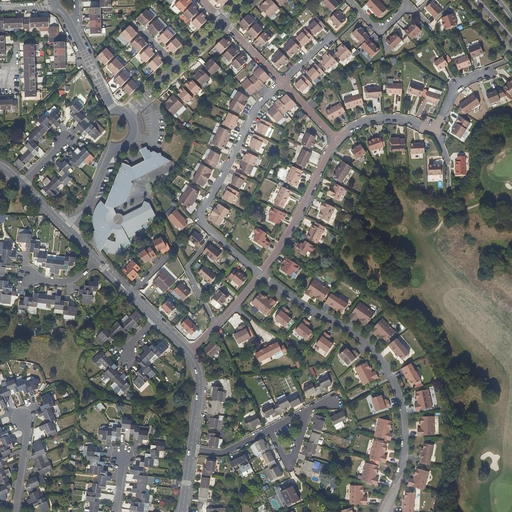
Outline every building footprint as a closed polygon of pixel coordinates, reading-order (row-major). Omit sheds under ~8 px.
[(180,12),(180,13),(185,8),(190,4),(192,2),(190,0),(180,0),(177,3),(174,6),(180,12)] [(279,8),(273,3),(270,0),(269,0),(260,9),(269,18),(279,8)] [(339,6),(333,0),(325,0),(323,3),(332,13),(339,6)] [(387,10),(377,0),(369,0),(366,4),(379,18),(387,10)] [(434,18),(441,12),(431,2),(425,8),(434,18)] [(189,21),(198,12),(196,10),(195,8),(196,7),(193,4),(192,6),(187,10),(183,14),(189,21)] [(171,10),(177,16),(180,12),(174,6),(171,10)] [(145,27),(154,18),(146,10),(137,19),(140,22),(141,21),(143,23),(142,24),(145,27)] [(204,18),(203,17),(204,15),(202,13),(200,14),(196,18),(191,23),(198,30),(207,21),(204,18)] [(337,13),(329,20),(339,30),(346,23),(337,13)] [(457,26),(452,14),(441,18),(443,22),(442,22),(444,27),(445,26),(447,30),(457,26)] [(250,26),(254,21),(248,15),(244,18),(239,24),(242,27),(243,28),(241,30),(244,32),(245,30),(250,26)] [(322,29),(325,26),(318,19),(316,17),(306,27),(314,35),(318,31),(321,28),(322,29)] [(40,28),(39,18),(30,18),(30,19),(26,20),(27,29),(30,29),(31,28),(40,28)] [(49,27),(49,18),(39,18),(40,28),(49,27)] [(13,28),(13,19),(4,19),(4,21),(4,29),(13,29),(13,28)] [(27,29),(26,20),(23,20),(23,19),(13,19),(13,28),(23,28),(23,29),(27,29)] [(160,32),(164,28),(156,20),(147,29),(149,31),(150,30),(153,33),(152,34),(155,37),(160,32)] [(407,35),(416,27),(410,21),(404,26),(403,24),(400,27),(407,35)] [(252,41),(262,30),(256,23),(251,28),(247,32),(249,35),(251,36),(249,38),(252,41)] [(129,43),(138,34),(135,31),(135,32),(132,29),(133,28),(131,26),(121,35),(129,43)] [(369,38),(366,35),(367,35),(360,27),(352,35),(362,45),(369,38)] [(167,30),(164,28),(160,32),(162,35),(157,39),(160,42),(161,42),(162,42),(164,45),(173,36),(167,30)] [(169,28),(167,30),(173,36),(175,34),(169,28)] [(313,38),(304,29),(294,38),(302,46),(306,43),(309,40),(310,41),(313,38)] [(262,48),(271,39),(264,32),(253,42),(256,45),(258,43),(259,45),(262,48)] [(392,49),(401,41),(394,35),(390,39),(389,38),(385,42),(392,49)] [(139,53),(148,44),(145,41),(145,42),(142,39),(142,38),(140,36),(131,45),(139,53)] [(173,54),(182,45),(175,38),(166,48),(167,50),(168,49),(170,51),(173,54)] [(229,45),(231,43),(229,41),(227,42),(226,41),(223,39),(215,47),(221,53),(225,50),(229,45)] [(294,53),(297,51),(298,52),(301,49),(292,40),(282,50),(290,57),(294,53)] [(371,42),(363,50),(371,59),(379,51),(371,42)] [(341,63),(351,54),(342,44),(339,47),(340,49),(334,55),(341,63)] [(483,54),(480,45),(468,49),(472,58),(483,54)] [(148,61),(155,55),(152,52),(151,51),(153,49),(150,47),(140,57),(146,63),(148,61)] [(229,62),(239,52),(237,49),(235,51),(234,50),(232,47),(227,52),(223,56),(229,62)] [(115,56),(107,48),(97,57),(100,59),(101,59),(104,62),(103,63),(105,65),(115,56)] [(289,61),(280,51),(270,61),(278,69),(282,65),(284,63),(286,64),(289,61)] [(237,71),(246,61),(244,59),(243,58),(245,56),(242,53),(231,64),(237,71)] [(160,61),(159,60),(161,58),(158,55),(148,65),(154,72),(162,63),(160,61)] [(326,72),(336,62),(330,55),(326,60),(324,58),(323,60),(319,64),(326,72)] [(471,66),(467,56),(454,62),(458,71),(471,66)] [(448,65),(443,58),(434,64),(439,71),(448,65)] [(125,67),(117,59),(107,67),(110,70),(110,69),(113,72),(113,73),(115,76),(125,67)] [(222,70),(213,61),(210,64),(212,66),(209,68),(208,66),(205,69),(214,78),(222,70)] [(314,83),(324,73),(317,66),(315,64),(312,67),(313,68),(310,71),(306,74),(314,83)] [(263,83),(269,77),(259,67),(250,76),(261,87),(264,85),(263,83)] [(212,81),(203,71),(200,74),(202,75),(199,78),(197,76),(195,78),(204,88),(212,81)] [(130,78),(124,72),(114,82),(116,85),(118,83),(119,84),(121,87),(130,78)] [(312,85),(305,78),(303,75),(300,78),(301,79),(298,82),(294,86),(303,95),(312,85)] [(258,90),(261,87),(250,76),(240,85),(250,95),(257,89),(258,90)] [(511,94),(511,78),(503,88),(511,96),(511,94)] [(138,87),(132,81),(122,90),(124,93),(126,92),(127,93),(129,95),(138,87)] [(203,92),(194,82),(192,85),(190,86),(188,85),(186,87),(197,98),(203,92)] [(420,98),(423,88),(410,84),(407,93),(420,98)] [(402,90),(402,86),(387,85),(387,95),(401,96),(402,90)] [(381,95),(381,88),(365,89),(366,99),(382,98),(381,95)] [(498,97),(505,95),(499,89),(485,94),(489,103),(499,99),(498,97)] [(195,101),(185,91),(183,94),(182,95),(179,93),(177,95),(181,99),(189,107),(195,101)] [(246,100),(248,97),(238,91),(233,99),(244,106),(246,103),(245,102),(246,100)] [(427,92),(423,102),(436,106),(439,97),(427,92)] [(463,113),(479,102),(474,95),(472,93),(469,95),(470,96),(460,103),(458,105),(459,107),(456,109),(463,113)] [(296,105),(289,98),(286,94),(280,101),(278,100),(275,102),(286,114),(296,105)] [(364,105),(361,98),(361,96),(344,101),(347,110),(364,105)] [(185,108),(175,97),(170,103),(171,105),(170,106),(168,104),(165,107),(172,114),(175,118),(185,108)] [(244,106),(233,99),(228,107),(238,113),(240,110),(241,108),(242,109),(244,106)] [(18,110),(17,101),(14,101),(14,100),(4,100),(4,102),(5,109),(14,109),(14,111),(18,110)] [(76,103),(82,109),(85,106),(78,100),(76,103)] [(286,114),(275,102),(272,105),(273,107),(266,113),(277,124),(286,114)] [(341,112),(344,111),(340,102),(324,110),(329,119),(341,113),(341,112)] [(79,112),(82,109),(76,103),(69,109),(73,112),(69,115),(72,118),(79,112)] [(60,118),(58,115),(61,112),(57,108),(48,118),(51,121),(57,127),(60,124),(57,121),(60,118)] [(85,118),(79,112),(72,118),(76,122),(73,125),(76,128),(82,122),(85,118)] [(238,117),(228,113),(227,114),(235,122),(236,122),(236,120),(238,117)] [(234,126),(236,122),(235,122),(227,114),(224,122),(227,125),(231,129),(233,130),(235,126),(234,126)] [(48,118),(45,115),(38,121),(41,124),(47,131),(50,127),(47,125),(51,121),(48,118)] [(460,139),(470,123),(459,117),(455,123),(457,123),(451,133),(460,139)] [(269,127),(271,124),(261,119),(259,123),(260,124),(258,127),(256,132),(265,137),(269,127)] [(88,128),(82,122),(76,128),(72,132),(74,134),(76,134),(79,131),(82,134),(88,128)] [(41,137),(47,131),(41,124),(28,137),(32,140),(35,143),(37,140),(41,143),(44,140),(41,137)] [(101,134),(92,125),(88,128),(82,134),(85,137),(88,134),(94,140),(101,134)] [(229,135),(230,132),(220,127),(216,135),(227,140),(229,135)] [(314,141),(316,137),(307,133),(302,145),(311,149),(312,146),(314,141)] [(262,143),(264,139),(259,136),(254,134),(252,139),(253,139),(251,142),(249,147),(258,151),(262,143)] [(224,145),(227,140),(216,135),(212,144),(223,149),(224,145)] [(384,146),(381,136),(376,137),(376,136),(371,138),(372,139),(367,140),(370,150),(384,146)] [(406,149),(406,140),(405,138),(400,138),(396,138),(396,137),(391,137),(392,150),(406,149)] [(35,143),(32,140),(25,147),(28,149),(34,156),(37,153),(34,150),(38,146),(35,143)] [(425,152),(424,142),(410,143),(411,153),(425,152)] [(365,151),(360,143),(351,149),(356,158),(366,151),(365,151)] [(28,162),(34,156),(28,149),(23,154),(12,165),(13,166),(19,171),(25,165),(28,169),(32,166),(28,162)] [(84,161),(90,155),(84,149),(81,152),(78,149),(75,152),(84,161)] [(313,154),(305,149),(297,164),(306,169),(308,164),(309,162),(313,154)] [(170,162),(162,157),(162,155),(161,154),(160,154),(158,155),(154,152),(151,153),(152,156),(151,156),(148,152),(147,150),(145,150),(144,150),(143,152),(142,153),(142,155),(144,160),(145,162),(149,168),(156,165),(158,168),(170,162)] [(218,159),(220,155),(211,150),(207,159),(205,162),(215,167),(217,164),(216,163),(218,159)] [(78,168),(84,161),(75,152),(71,155),(74,158),(71,161),(74,164),(78,168)] [(258,157),(247,153),(246,156),(243,161),(246,163),(254,166),(258,157)] [(466,175),(465,156),(457,156),(457,161),(455,161),(456,175),(466,175)] [(65,174),(74,164),(71,161),(68,158),(62,165),(59,161),(56,165),(62,171),(65,174)] [(340,182),(350,166),(343,161),(341,160),(338,165),(339,166),(336,171),(332,177),(340,182)] [(250,175),(254,166),(246,163),(243,161),(241,167),(239,170),(250,175)] [(148,222),(148,219),(156,216),(149,204),(143,202),(140,209),(121,216),(118,214),(116,213),(114,213),(112,207),(121,204),(131,180),(129,178),(135,175),(131,169),(129,163),(127,162),(126,162),(125,162),(124,162),(123,164),(122,165),(123,165),(125,171),(111,204),(105,206),(101,202),(97,208),(94,214),(93,217),(93,222),(93,229),(94,231),(93,232),(94,236),(95,241),(97,246),(101,252),(105,248),(109,251),(108,255),(110,256),(113,256),(115,256),(119,255),(121,254),(119,243),(124,242),(126,241),(128,239),(128,236),(134,233),(133,230),(141,228),(140,225),(148,222)] [(131,180),(158,168),(156,165),(149,168),(145,162),(131,169),(135,175),(129,178),(131,180)] [(210,173),(212,170),(201,164),(197,172),(209,179),(210,176),(209,175),(210,173)] [(111,204),(125,171),(123,165),(105,206),(111,204)] [(438,174),(435,167),(434,165),(428,165),(429,175),(438,174)] [(297,181),(298,178),(299,179),(301,175),(300,174),(302,170),(292,166),(285,181),(296,186),(298,181),(297,181)] [(65,174),(62,171),(59,174),(56,178),(62,183),(65,186),(71,180),(65,174)] [(207,182),(209,179),(197,172),(192,181),(203,187),(205,183),(206,181),(207,182)] [(243,180),(245,176),(244,176),(236,172),(234,176),(235,176),(233,180),(231,184),(239,189),(243,180)] [(46,187),(42,190),(52,199),(58,193),(56,190),(62,183),(56,178),(55,177),(49,183),(46,180),(42,183),(46,187)] [(338,199),(344,187),(335,183),(333,187),(332,189),(330,188),(328,193),(330,194),(329,195),(338,199)] [(197,195),(199,192),(189,186),(184,193),(189,196),(194,200),(197,195)] [(236,195),(238,192),(232,188),(228,186),(226,191),(227,191),(226,194),(223,199),(231,203),(236,195)] [(287,202),(292,191),(284,187),(278,198),(287,202)] [(191,205),(194,200),(189,196),(184,193),(178,202),(188,208),(191,205)] [(284,208),(287,202),(278,198),(275,204),(284,208)] [(329,222),(336,208),(323,202),(320,208),(324,210),(320,217),(329,222)] [(229,210),(218,204),(217,206),(215,208),(215,207),(212,211),(223,218),(229,210)] [(284,220),(287,213),(273,207),(268,215),(272,217),(271,221),(279,225),(281,221),(279,220),(280,218),(282,219),(284,220)] [(175,209),(167,218),(178,229),(179,227),(181,229),(182,230),(188,224),(185,222),(186,220),(175,209)] [(218,226),(223,218),(212,211),(210,214),(211,215),(210,217),(208,219),(218,226)] [(318,242),(325,226),(316,222),(314,225),(313,224),(311,229),(312,230),(310,233),(309,233),(307,237),(318,242)] [(265,240),(266,237),(265,236),(263,235),(265,232),(257,227),(253,232),(257,235),(253,240),(266,249),(270,243),(265,240)] [(201,240),(203,239),(194,232),(188,239),(196,246),(194,249),(197,251),(204,243),(201,240)] [(30,248),(32,235),(18,233),(18,234),(16,234),(15,238),(18,238),(17,242),(26,243),(25,248),(30,248)] [(161,237),(152,242),(158,252),(160,250),(162,253),(170,249),(167,242),(165,244),(161,237)] [(8,241),(4,240),(2,253),(2,254),(16,255),(16,251),(12,250),(12,246),(8,245),(8,241)] [(316,246),(306,240),(304,244),(302,243),(301,245),(296,242),(292,248),(293,248),(305,256),(309,250),(313,252),(316,246)] [(39,248),(39,245),(31,244),(30,248),(29,252),(34,253),(33,257),(38,258),(39,248)] [(157,256),(151,247),(146,251),(145,250),(139,254),(145,263),(148,261),(150,259),(151,260),(157,256)] [(213,247),(206,255),(215,262),(221,255),(213,247)] [(46,268),(47,259),(47,255),(44,254),(45,249),(39,248),(38,258),(37,262),(42,263),(41,267),(46,268)] [(15,260),(16,255),(2,254),(1,263),(10,264),(10,259),(15,260)] [(78,263),(78,258),(65,257),(64,261),(63,270),(68,271),(68,266),(73,267),(73,262),(78,263)] [(300,266),(287,257),(283,262),(285,263),(286,264),(285,267),(283,265),(281,268),(289,274),(291,271),(295,273),(300,266)] [(54,273),(56,260),(47,259),(46,268),(50,269),(50,273),(54,273)] [(63,270),(64,261),(56,260),(54,273),(58,274),(59,270),(63,270)] [(141,268),(133,261),(123,272),(132,281),(137,276),(135,274),(137,272),(141,268)] [(0,275),(4,276),(5,267),(10,268),(10,264),(1,263),(0,262),(0,275)] [(204,266),(198,274),(210,284),(216,276),(204,266)] [(234,269),(228,276),(239,286),(246,278),(238,271),(237,272),(234,269)] [(164,293),(175,282),(163,270),(157,275),(159,276),(157,279),(152,283),(157,288),(158,287),(164,293)] [(7,286),(8,277),(4,276),(0,275),(0,289),(2,290),(11,291),(12,286),(7,286)] [(97,292),(98,279),(94,278),(94,283),(89,282),(89,286),(85,286),(84,290),(93,292),(97,292)] [(323,302),(331,291),(314,280),(305,293),(311,298),(313,295),(316,297),(319,299),(323,302)] [(181,284),(174,291),(184,301),(191,294),(181,284)] [(10,304),(11,295),(15,296),(16,291),(11,291),(2,290),(1,303),(10,304)] [(91,305),(93,292),(84,290),(79,290),(79,294),(83,295),(82,304),(91,305)] [(219,308),(224,301),(223,301),(225,299),(227,296),(220,290),(210,301),(211,303),(217,308),(219,308)] [(55,305),(56,296),(51,296),(52,291),(47,291),(47,295),(38,294),(37,303),(46,304),(45,308),(50,309),(50,305),(55,305)] [(37,303),(38,294),(33,294),(33,298),(29,297),(28,306),(36,307),(37,303)] [(260,294),(251,305),(266,317),(277,304),(271,299),(269,301),(266,299),(264,297),(260,294)] [(349,305),(344,301),(344,302),(332,294),(328,300),(326,303),(331,307),(332,305),(339,309),(344,312),(349,305)] [(63,311),(64,302),(60,301),(61,297),(56,296),(55,305),(54,310),(63,311)] [(28,306),(29,297),(24,297),(23,301),(19,301),(18,309),(24,310),(27,310),(28,306)] [(168,300),(161,307),(169,316),(171,313),(176,308),(168,300)] [(63,311),(63,315),(76,317),(77,308),(68,307),(69,302),(64,302),(63,311)] [(368,325),(376,313),(360,303),(351,316),(357,321),(358,318),(361,320),(364,322),(368,325)] [(181,313),(176,308),(171,313),(173,315),(175,313),(178,317),(181,313)] [(290,312),(284,308),(273,322),(284,331),(292,321),(288,317),(287,316),(288,314),(290,312)] [(139,326),(136,323),(139,320),(133,314),(121,326),(127,333),(133,326),(136,329),(139,326)] [(190,319),(183,326),(190,333),(190,332),(197,326),(190,319)] [(387,342),(396,333),(382,319),(371,331),(376,337),(379,334),(381,337),(384,340),(387,342)] [(310,325),(304,320),(295,332),(306,340),(312,333),(308,330),(307,328),(309,326),(310,325)] [(127,333),(121,326),(117,323),(108,333),(114,339),(120,332),(124,336),(127,333)] [(192,334),(199,328),(197,326),(190,332),(192,334)] [(251,340),(244,326),(237,329),(238,331),(236,332),(238,334),(234,336),(239,346),(251,340)] [(108,333),(105,329),(95,339),(101,345),(108,339),(111,342),(114,339),(108,333)] [(330,337),(324,333),(315,345),(327,353),(333,345),(329,342),(327,340),(329,338),(330,337)] [(411,353),(402,342),(401,343),(397,339),(390,345),(394,351),(395,349),(400,356),(401,356),(404,359),(411,353)] [(222,348),(213,340),(204,349),(212,358),(222,348)] [(146,364),(155,355),(149,349),(147,347),(146,345),(142,348),(146,352),(139,358),(142,361),(143,361),(146,364)] [(158,358),(168,349),(165,345),(161,349),(158,345),(155,349),(152,345),(149,349),(155,355),(158,358)] [(282,355),(277,346),(263,352),(264,353),(259,356),(264,365),(273,360),(273,359),(282,355)] [(353,362),(360,356),(355,351),(354,352),(351,354),(350,353),(347,349),(339,356),(345,363),(353,362)] [(101,351),(92,361),(98,367),(101,364),(108,370),(114,364),(108,358),(111,355),(108,352),(105,355),(101,351)] [(148,367),(158,358),(155,355),(146,364),(148,367)] [(145,377),(152,370),(148,367),(146,364),(143,361),(142,361),(139,364),(142,367),(139,370),(145,377)] [(379,378),(375,371),(372,373),(370,370),(369,367),(366,362),(355,369),(364,386),(369,383),(379,378)] [(111,380),(117,374),(114,370),(117,367),(114,364),(108,370),(104,374),(111,380)] [(416,373),(411,364),(402,369),(405,376),(407,375),(410,382),(413,386),(421,382),(416,372),(416,373)] [(139,389),(148,380),(145,377),(139,370),(136,374),(139,377),(133,383),(139,389)] [(148,380),(155,374),(152,370),(145,377),(148,380)] [(129,386),(123,380),(127,377),(123,374),(120,377),(117,374),(111,380),(114,383),(111,386),(114,389),(117,386),(123,392),(129,386)] [(332,384),(328,376),(319,381),(320,382),(316,384),(321,393),(328,390),(326,387),(328,386),(329,387),(332,385),(331,384),(332,384)] [(37,389),(36,385),(40,383),(38,379),(26,384),(29,393),(31,397),(35,395),(33,391),(37,389)] [(16,384),(14,380),(5,383),(7,387),(9,391),(13,390),(15,394),(19,392),(16,384)] [(29,393),(26,384),(24,380),(16,384),(19,392),(23,390),(25,394),(29,393)] [(321,393),(316,384),(313,385),(312,384),(303,389),(307,396),(309,397),(311,396),(311,394),(313,393),(314,396),(321,393)] [(9,391),(7,387),(0,390),(0,393),(1,395),(4,403),(8,401),(7,397),(11,395),(9,391)] [(221,402),(222,392),(221,391),(221,388),(211,387),(210,394),(214,395),(213,397),(212,397),(212,399),(213,400),(213,401),(221,402)] [(432,408),(428,390),(415,393),(416,397),(417,402),(417,404),(415,405),(416,412),(432,408)] [(54,406),(49,394),(41,397),(44,405),(40,407),(42,411),(50,408),(54,406)] [(304,401),(300,394),(288,400),(291,405),(292,408),(304,401)] [(371,399),(376,412),(390,407),(388,401),(385,402),(384,402),(383,400),(381,395),(371,399)] [(288,400),(287,397),(278,402),(278,403),(275,405),(280,414),(287,411),(285,408),(287,407),(288,408),(290,407),(291,405),(288,400)] [(220,412),(221,402),(213,401),(212,401),(211,402),(211,405),(212,405),(212,407),(208,407),(207,414),(217,415),(218,412),(220,412)] [(101,402),(95,406),(101,412),(106,408),(101,402)] [(280,414),(275,405),(272,407),(271,405),(262,410),(266,418),(268,418),(270,417),(270,416),(272,415),(273,418),(280,414)] [(56,420),(50,408),(42,411),(38,413),(40,417),(44,415),(47,424),(51,422),(56,420)] [(334,425),(347,419),(343,411),(334,416),(330,418),(332,421),(334,425)] [(217,429),(219,419),(217,419),(217,415),(207,414),(207,421),(210,422),(210,424),(208,424),(208,427),(209,428),(217,429)] [(322,431),(325,422),(323,421),(324,417),(315,415),(312,422),(316,423),(315,424),(314,425),(313,427),(314,428),(313,429),(318,430),(322,431)] [(261,424),(257,416),(245,422),(249,430),(261,424)] [(435,435),(434,416),(421,417),(421,422),(421,426),(422,429),(418,429),(419,436),(435,435)] [(392,427),(393,423),(380,419),(375,437),(391,441),(393,434),(390,434),(391,431),(392,427)] [(131,425),(132,421),(122,420),(121,429),(121,433),(125,433),(126,429),(130,430),(131,425)] [(57,434),(51,422),(47,424),(39,427),(41,431),(45,430),(48,438),(57,434)] [(139,431),(140,426),(131,425),(130,430),(130,434),(134,435),(134,439),(138,440),(139,431)] [(1,429),(0,428),(0,438),(0,439),(8,435),(7,431),(5,432),(3,428),(1,429)] [(121,433),(121,429),(112,428),(112,432),(111,441),(115,441),(116,437),(120,437),(121,433)] [(219,443),(220,433),(218,433),(219,429),(217,429),(209,428),(208,435),(211,436),(211,438),(209,438),(209,441),(210,442),(219,443)] [(317,444),(322,431),(318,430),(313,429),(309,442),(317,444)] [(111,441),(112,432),(99,430),(98,435),(102,435),(102,440),(106,440),(106,444),(110,445),(111,441)] [(147,440),(148,432),(139,431),(138,440),(138,444),(142,445),(142,440),(147,440)] [(16,442),(14,438),(10,439),(8,435),(0,439),(3,447),(12,443),(16,442)] [(151,446),(150,450),(159,451),(164,452),(165,440),(156,439),(155,446),(151,446)] [(265,445),(264,443),(265,442),(264,440),(263,440),(262,439),(255,443),(259,452),(261,451),(263,455),(270,451),(271,450),(268,443),(265,445)] [(31,454),(33,458),(41,455),(45,453),(40,441),(32,445),(35,453),(31,454)] [(386,449),(387,445),(374,441),(370,459),(386,463),(388,457),(385,456),(385,453),(386,449)] [(314,454),(317,444),(309,442),(308,443),(307,445),(308,446),(307,448),(304,447),(302,454),(303,454),(311,457),(313,454),(314,454)] [(11,453),(9,450),(14,448),(12,443),(3,447),(0,448),(0,449),(3,457),(7,455),(11,453)] [(433,457),(435,446),(425,444),(424,449),(423,457),(421,457),(420,463),(431,465),(432,457),(433,457)] [(100,457),(100,453),(96,453),(96,448),(88,447),(87,456),(91,457),(100,457)] [(158,460),(159,451),(150,450),(150,455),(145,454),(145,459),(154,460),(158,460)] [(276,463),(270,451),(263,455),(269,467),(276,463)] [(7,465),(5,461),(9,459),(7,455),(3,457),(0,458),(0,467),(2,467),(7,465)] [(47,467),(51,465),(49,461),(45,463),(41,455),(33,458),(36,466),(32,468),(34,473),(38,471),(40,475),(48,471),(47,467)] [(245,471),(252,468),(245,455),(230,463),(234,470),(243,466),(245,471)] [(103,467),(104,463),(99,462),(100,457),(91,457),(90,466),(94,466),(103,467)] [(153,469),(154,460),(145,459),(144,463),(140,463),(139,467),(144,468),(153,469)] [(214,471),(216,462),(207,460),(206,461),(206,464),(206,465),(206,466),(203,466),(202,474),(206,474),(210,475),(212,475),(212,471),(214,471)] [(310,476),(312,468),(317,469),(319,462),(314,461),(314,462),(305,460),(301,473),(310,476)] [(283,475),(276,463),(269,467),(275,479),(283,475)] [(377,471),(378,468),(379,466),(368,463),(366,463),(363,474),(361,481),(364,482),(377,485),(379,478),(376,477),(377,475),(377,471)] [(103,472),(103,467),(94,466),(93,473),(93,475),(98,476),(107,477),(107,473),(103,472)] [(9,483),(6,475),(10,473),(8,469),(4,471),(2,467),(0,467),(0,483),(1,487),(9,483)] [(143,477),(144,468),(139,467),(135,467),(134,471),(130,470),(129,475),(134,476),(143,477)] [(275,479),(269,467),(265,469),(272,481),(275,479)] [(425,490),(430,473),(418,469),(416,473),(415,477),(414,480),(411,479),(409,486),(425,490)] [(209,489),(210,475),(206,474),(202,474),(200,488),(209,489)] [(39,485),(36,476),(28,480),(29,484),(25,486),(27,490),(35,487),(39,485)] [(110,482),(111,477),(107,477),(98,476),(97,484),(106,485),(106,481),(110,482)] [(146,486),(147,477),(143,477),(134,476),(133,480),(138,480),(137,485),(146,486)] [(0,494),(2,498),(2,501),(7,499),(5,495),(9,493),(7,489),(11,487),(9,483),(1,487),(0,487),(0,494)] [(105,490),(106,485),(97,484),(93,484),(92,484),(91,493),(100,494),(101,489),(105,490)] [(145,495),(146,486),(137,485),(137,489),(132,488),(132,493),(136,494),(145,495)] [(293,486),(281,492),(288,506),(300,500),(293,486)] [(364,491),(364,486),(360,486),(353,486),(350,486),(350,505),(367,505),(367,498),(364,498),(364,495),(364,491)] [(40,499),(35,487),(27,490),(30,498),(26,500),(28,504),(32,502),(40,499)] [(207,503),(209,489),(200,488),(198,501),(203,502),(207,503)] [(100,498),(100,494),(91,493),(87,492),(86,501),(90,502),(95,502),(95,498),(100,498)] [(414,511),(415,505),(416,505),(416,494),(407,493),(407,499),(407,506),(404,506),(404,511),(414,511)] [(149,504),(149,495),(145,495),(136,494),(136,498),(140,499),(140,503),(144,503),(149,504)] [(44,511),(50,509),(45,497),(40,499),(32,502),(34,507),(38,505),(41,511),(44,511)] [(95,502),(90,502),(89,510),(85,510),(84,511),(102,511),(98,511),(99,502),(95,502)] [(142,511),(144,503),(140,503),(135,502),(135,507),(130,506),(130,510),(142,511)]
